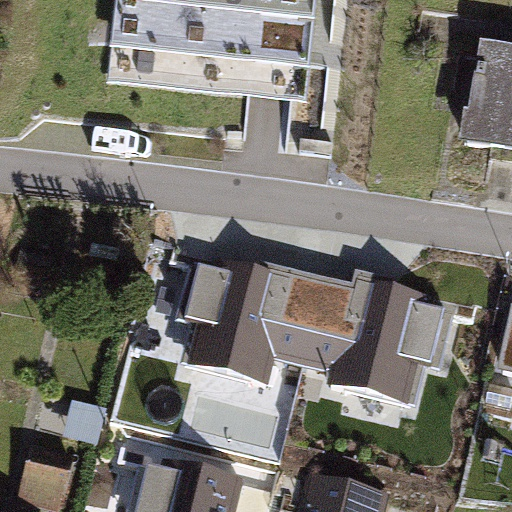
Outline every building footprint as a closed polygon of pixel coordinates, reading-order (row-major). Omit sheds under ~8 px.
[(318,0),(117,0),(109,86),(307,107),(318,0)] [(511,44),(478,38),(465,109),(460,109),(455,142),(511,151),(511,44)] [(259,270),(219,260),(216,270),(200,266),(186,324),(201,327),(190,371),(268,390),(274,363),(299,368),(321,278),(261,264),(259,270)] [(396,282),(357,272),(354,286),(321,278),(299,368),(335,378),(332,391),(406,409),(417,365),(434,369),(448,311),(432,307),(435,297),(394,288),(396,282)] [(70,403),(63,438),(91,443),(98,408),(70,403)] [(15,503),(48,511),(59,511),(75,456),(31,444),(15,503)] [(240,511),(248,482),(171,462),(168,472),(148,466),(135,511),(240,511)] [(304,511),(385,511),(389,497),(313,479),(304,511)]
